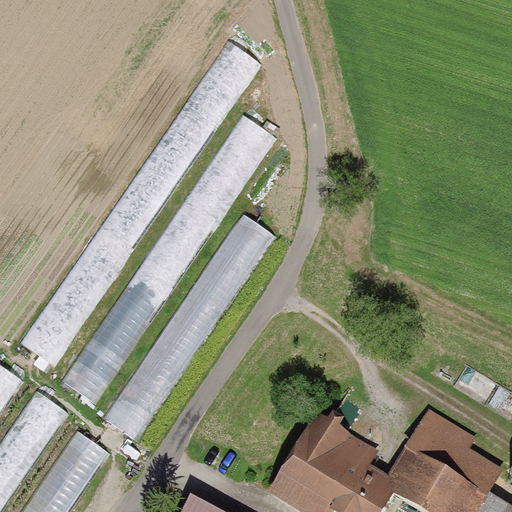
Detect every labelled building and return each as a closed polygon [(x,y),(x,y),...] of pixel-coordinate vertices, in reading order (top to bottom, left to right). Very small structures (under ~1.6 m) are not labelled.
[(16,348),(53,373),(258,68),(221,43),(16,348)] [(59,384),(95,409),(280,139),(244,114),(59,384)] [(100,425),(137,449),(274,241),(237,216),(100,425)] [(408,385),(416,371),(397,360),(389,375),(408,385)] [(0,417),(26,380),(0,361),(0,417)] [(0,438),(0,511),(4,511),(70,412),(33,388),(0,438)] [(321,511),(325,506),(335,511),(378,511),(394,487),(436,511),(511,511),(511,499),(487,485),(506,453),(428,407),(390,472),(370,460),(378,447),(316,410),(270,487),(313,511),(321,511)] [(16,511),(69,511),(109,452),(72,427),(16,511)]
